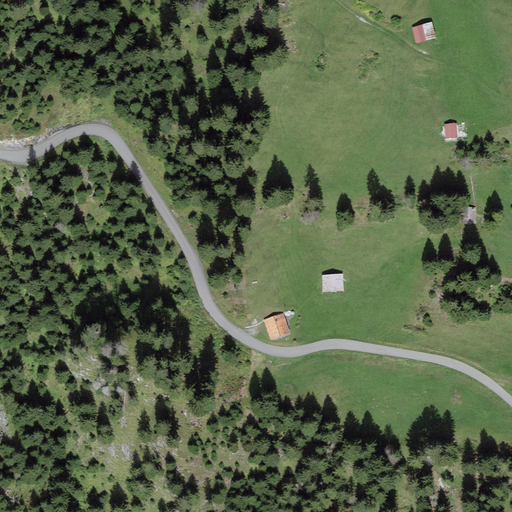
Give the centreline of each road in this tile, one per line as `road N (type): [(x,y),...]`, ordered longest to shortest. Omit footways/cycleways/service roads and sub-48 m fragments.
road 1 (track): [(511,402),(487,380),(440,360),(329,344),(273,351),(229,328),(117,140),(99,129),(77,129),(33,153),(0,155)]
road 2 (track): [(487,125),(499,104),(494,91),(337,0)]
